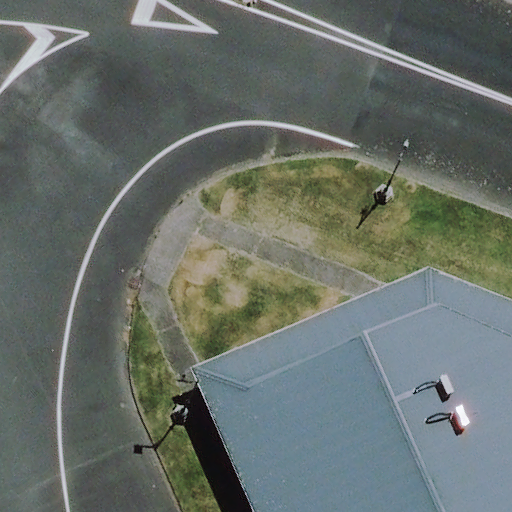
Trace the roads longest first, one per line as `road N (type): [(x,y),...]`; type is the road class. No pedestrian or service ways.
road 1 (unclassified): [(398,55),(204,87),(142,114),(85,160),(41,211),(0,346)]
road 2 (residential): [(240,0),(398,55)]
road 3 (residential): [(398,55),(511,98)]
